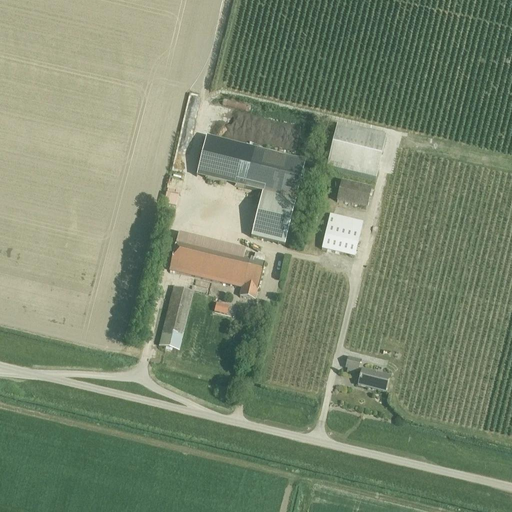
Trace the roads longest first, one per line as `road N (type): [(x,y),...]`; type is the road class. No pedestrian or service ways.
road 1 (track): [(511,510),(57,400),(12,370)]
road 2 (unclassified): [(12,370),(511,487)]
